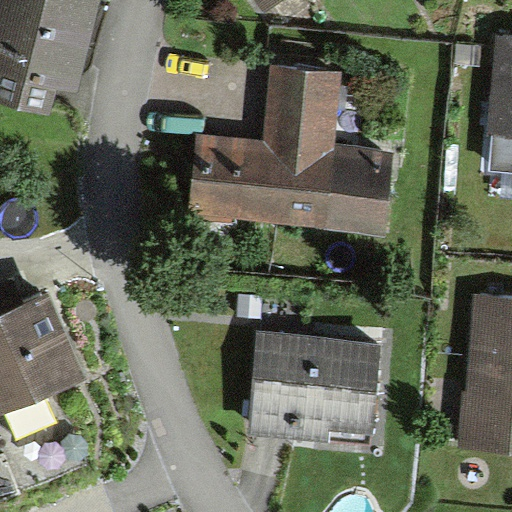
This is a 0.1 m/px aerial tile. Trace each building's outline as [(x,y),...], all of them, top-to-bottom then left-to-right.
[(0,0),(0,76),(64,92),(87,0),(0,0)] [(511,36),(500,36),(493,130),(511,131),(511,36)] [(192,208),(370,220),(375,140),(331,137),(336,57),(274,53),(269,131),(198,127),(192,208)] [(501,195),(511,195),(511,166),(503,166),(501,195)] [(0,399),(67,374),(31,280),(0,291),(0,399)] [(465,442),(511,443),(511,294),(471,293),(465,442)] [(248,419),(371,424),(374,339),(251,334),(248,419)]
